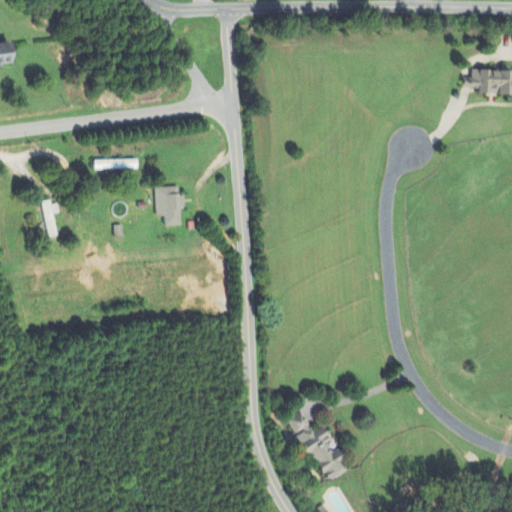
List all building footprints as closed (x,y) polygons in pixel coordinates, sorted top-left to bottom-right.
[(0,65),(9,65),(9,43),(0,43),(0,65)] [(511,70),(464,70),(463,88),(475,88),(475,94),(511,94),(511,70)] [(135,160),(93,160),(93,168),(135,168),(135,160)] [(181,225),(180,186),(154,186),(154,216),(162,216),(163,225),(181,225)] [(41,201),(46,236),(55,234),(52,212),(54,212),(52,199),(41,201)] [(346,469),(323,425),(312,431),(301,411),(288,418),(322,482),(346,469)]
